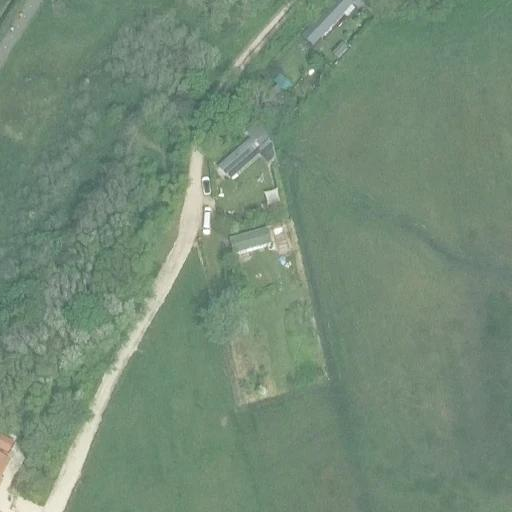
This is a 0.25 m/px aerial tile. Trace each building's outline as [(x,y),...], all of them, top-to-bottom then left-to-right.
[(355,4),(350,0),(337,0),(313,26),(323,36),(355,4)] [(280,77),(273,84),(285,96),(292,88),(280,77)] [(217,169),(226,179),(260,149),(251,139),(217,169)] [(228,243),(232,258),(272,246),(268,232),(228,243)] [(0,451),(7,456),(12,447),(14,444),(1,437),(0,438),(0,451)] [(0,477),(8,462),(0,457),(0,477)]
